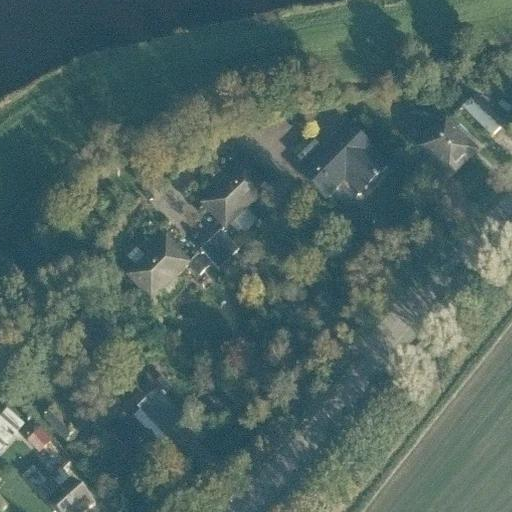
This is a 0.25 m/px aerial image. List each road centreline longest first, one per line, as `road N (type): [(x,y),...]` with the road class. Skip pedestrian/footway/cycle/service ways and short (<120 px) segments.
road 1 (tertiary): [(511,213),(248,511)]
road 2 (unknown): [(305,85),(511,26)]
